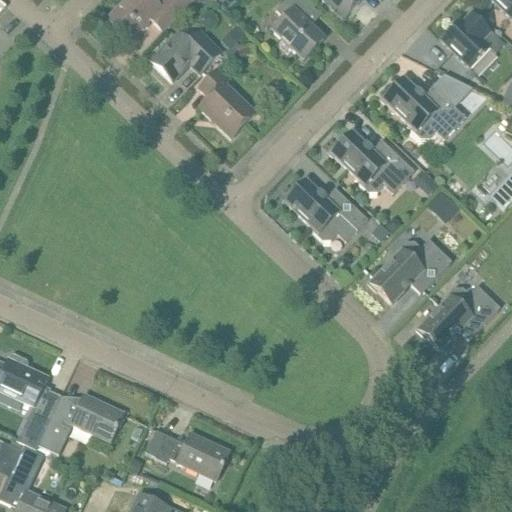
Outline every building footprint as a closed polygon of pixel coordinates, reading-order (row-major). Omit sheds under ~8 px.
[(169,0),(159,11),(147,0),(128,0),(106,23),(128,45),(149,23),(161,34),(192,3),(188,0),(169,0)] [(313,11),(301,0),(288,0),(275,14),(283,22),(271,34),(281,43),(275,49),(287,60),(292,54),(303,64),(324,42),(303,22),(313,11)] [(319,0),(328,9),(343,23),(363,2),(360,0),(319,0)] [(511,0),(487,0),(511,23),(511,0)] [(205,14),(200,20),(200,26),(205,31),(212,31),(217,26),(217,19),(212,14),(205,14)] [(459,23),(453,30),(440,44),(470,72),(489,52),(481,44),(490,35),(471,16),(462,26),(459,23)] [(232,33),(220,45),(227,52),(235,44),(244,35),(238,29),(233,34),(232,33)] [(177,36),(164,51),(150,65),(171,86),(189,68),(200,78),(213,64),(221,56),(202,38),(192,49),(177,36)] [(228,83),(216,71),(197,91),(208,101),(198,112),(230,143),(255,118),(223,88),(228,83)] [(432,92),(423,101),(422,101),(420,100),(419,101),(418,99),(415,96),(416,95),(403,82),(382,104),(412,132),(410,133),(419,142),(428,142),(434,136),(443,145),(465,122),(432,91),(431,91),(432,92)] [(368,154),(367,154),(366,152),(363,149),(364,148),(351,136),(331,158),(360,186),(358,187),(368,196),(376,196),(383,190),(391,198),(413,176),(381,144),(380,145),(380,146),(371,155),(370,154),(368,154)] [(420,174),(411,184),(427,200),(436,190),(420,174)] [(511,178),(490,201),(497,207),(503,214),(511,204),(511,178)] [(305,184),(284,206),(314,234),(312,236),(322,245),(330,244),(336,238),(345,247),(367,224),(334,192),(333,193),(334,194),(325,203),(324,202),(322,202),(321,202),(320,201),(317,198),(318,196),(305,184)] [(441,195),(426,210),(445,228),(459,213),(441,195)] [(393,220),(384,229),(393,238),(402,229),(393,220)] [(379,229),(370,237),(380,247),(389,239),(379,229)] [(391,308),(403,295),(404,293),(405,291),(406,289),(408,289),(410,288),(419,297),(419,298),(451,266),(428,244),(420,253),(413,247),(405,247),(396,256),(397,258),(369,287),(391,308)] [(457,335),(458,335),(467,343),(467,344),(468,345),(499,312),(476,290),(468,299),(462,293),(453,293),(444,303),(446,304),(417,334),(439,354),(452,341),(450,340),(453,337),(454,336),(455,336),(457,335)] [(0,394),(33,410),(41,414),(39,420),(40,420),(34,432),(43,436),(60,401),(42,393),(47,382),(26,372),(28,368),(26,364),(13,358),(9,360),(7,363),(2,374),(0,378),(0,394)] [(57,459),(71,429),(109,447),(123,417),(83,399),(78,410),(60,401),(43,436),(44,436),(37,450),(57,459)] [(134,430),(130,439),(138,443),(142,433),(134,430)] [(166,468),(168,463),(215,485),(229,455),(189,437),(184,448),(155,435),(145,457),(155,462),(155,463),(166,468)] [(0,500),(16,467),(24,451),(11,445),(9,450),(2,446),(0,450),(0,500)] [(133,462),(127,474),(136,478),(142,466),(133,462)] [(62,511),(47,505),(19,492),(27,472),(16,467),(0,500),(0,505),(14,511),(62,511)] [(170,511),(139,497),(131,511),(170,511)]
